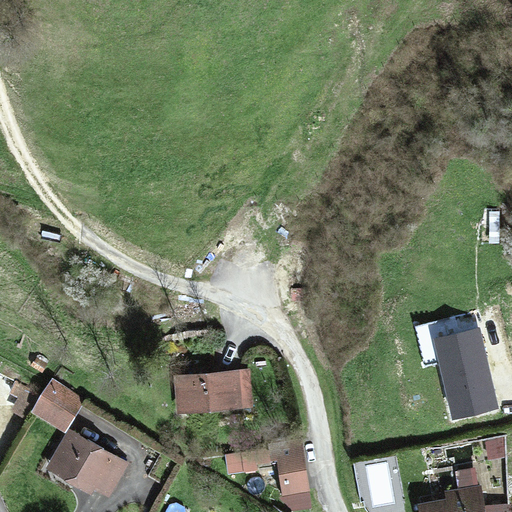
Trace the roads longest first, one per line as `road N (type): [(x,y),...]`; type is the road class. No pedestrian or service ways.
road 1 (track): [(211,297),(133,266),(83,232),(37,177),(0,91)]
road 2 (residential): [(339,511),(296,350),(268,323),(211,297)]
